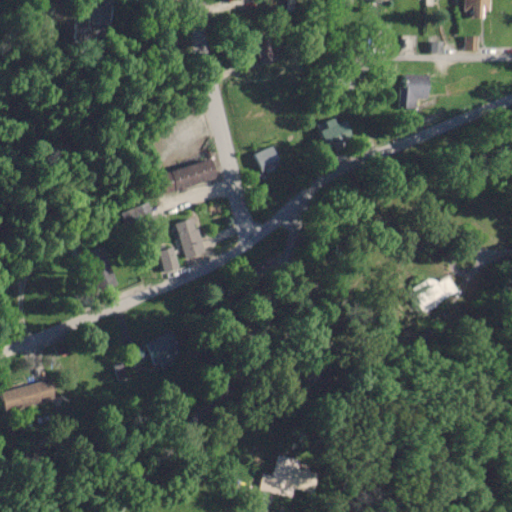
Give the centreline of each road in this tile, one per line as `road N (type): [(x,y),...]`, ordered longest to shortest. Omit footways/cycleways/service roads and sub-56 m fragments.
road 1 (residential): [(115,511),(243,355),(297,212)]
road 2 (residential): [(0,351),(189,276),(250,240)]
road 3 (residential): [(250,240),(191,0)]
road 4 (residential): [(297,212),(323,179),(511,98)]
